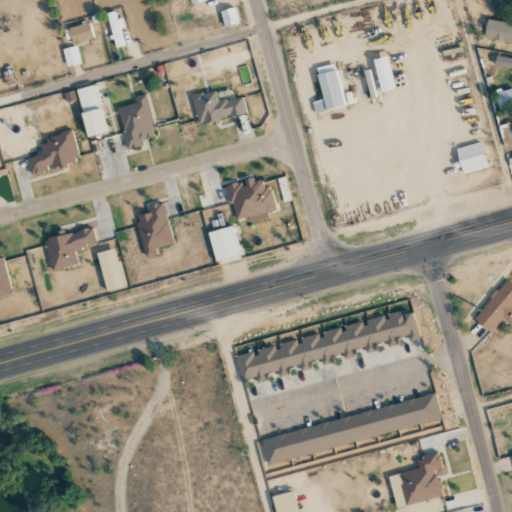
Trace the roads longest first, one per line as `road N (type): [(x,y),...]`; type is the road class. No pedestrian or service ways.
road 1 (secondary): [(511,224),(0,366)]
road 2 (residential): [(293,135),(0,215)]
road 3 (tertiary): [(331,275),(256,0)]
road 4 (tertiary): [(499,511),(427,248)]
